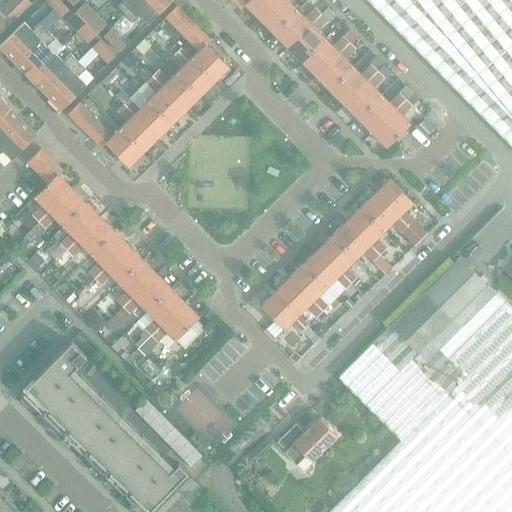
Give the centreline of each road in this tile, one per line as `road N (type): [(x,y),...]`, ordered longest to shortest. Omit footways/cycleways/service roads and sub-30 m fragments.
road 1 (unclassified): [(308,388),(511,182)]
road 2 (residential): [(259,68),(131,195)]
road 3 (residential): [(131,195),(0,76)]
road 4 (unclassified): [(243,511),(219,487),(221,466),(308,388)]
road 5 (residential): [(354,0),(473,119)]
road 6 (residential): [(473,119),(421,167),(331,166)]
road 7 (residential): [(308,388),(240,319),(227,267)]
road 8 (residential): [(227,267),(331,166)]
road 9 (residential): [(102,511),(0,411)]
road 10 (residential): [(331,166),(263,94),(259,68)]
road 11 (residential): [(227,267),(156,198),(131,195)]
